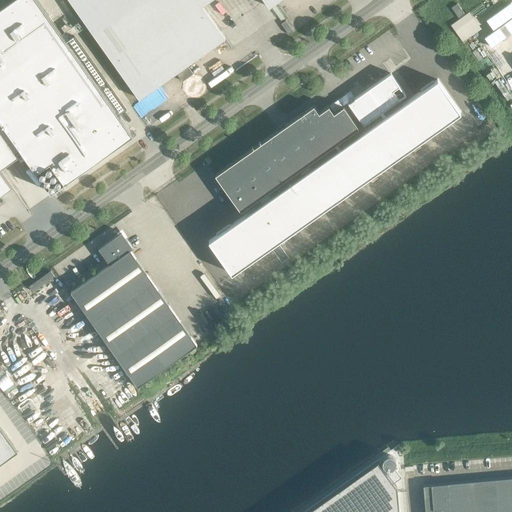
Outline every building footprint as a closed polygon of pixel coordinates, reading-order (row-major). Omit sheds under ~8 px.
[(37,0),(11,0),(0,8),(0,195),(12,187),(0,169),(23,153),(51,192),(132,134),(37,0)] [(69,0),(139,99),(176,72),(183,82),(193,75),(187,65),(225,38),(202,5),(209,0),(263,0),(269,7),(278,0),(69,0)] [(464,14),(457,4),(451,8),(458,18),(464,14)] [(468,14),(451,25),(457,33),(473,21),(468,14)] [(281,25),(288,35),(293,32),(286,22),(281,25)] [(391,73),(348,103),(363,124),(406,95),(391,73)] [(437,80),(208,241),(232,274),(460,113),(437,80)] [(313,105),(215,175),(240,211),(358,128),(343,106),(333,113),(328,106),(319,113),(313,105)] [(133,248),(126,238),(125,238),(121,232),(117,235),(98,248),(109,264),(70,292),(137,386),(197,344),(191,336),(190,335),(181,322),(180,321),(169,305),(169,304),(168,303),(168,304),(159,291),(159,290),(158,289),(158,290),(147,273),(146,272),(137,259),(136,258),(130,250),(132,248),(133,248)] [(50,271),(29,286),(32,291),(54,276),(50,271)] [(0,464),(17,453),(0,429),(0,464)] [(378,459),(302,511),(398,511),(397,486),(378,459)] [(511,511),(511,477),(423,485),(425,511),(511,511)]
